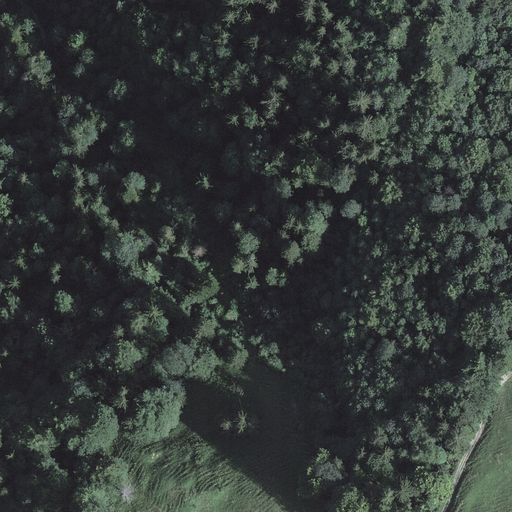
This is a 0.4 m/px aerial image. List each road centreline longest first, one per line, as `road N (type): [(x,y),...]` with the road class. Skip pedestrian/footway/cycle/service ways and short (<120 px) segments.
road 1 (track): [(511,280),(436,147),(414,89),(405,0)]
road 2 (track): [(424,511),(511,373)]
